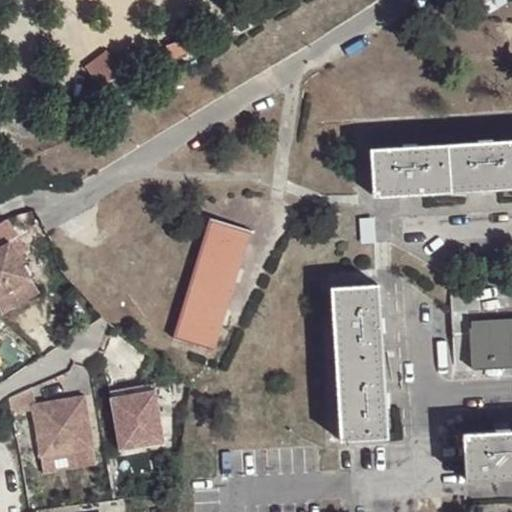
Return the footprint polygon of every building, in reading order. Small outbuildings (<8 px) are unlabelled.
[(90,66),(101,82),(126,65),(115,49),(90,66)] [(101,82),(91,90),(108,115),(144,93),(140,86),(145,82),(130,62),(126,65),(101,82)] [(511,196),(511,150),(451,154),(455,200),(511,196)] [(455,200),(451,154),(376,158),(378,204),(455,200)] [(174,338),(213,350),(249,232),(210,219),(174,338)] [(25,240),(0,256),(0,299),(4,306),(40,282),(26,260),(35,254),(25,240)] [(342,374),(389,370),(384,294),(337,297),(342,374)] [(511,373),(511,333),(473,336),(475,376),(511,373)] [(389,370),(342,374),(347,450),(394,446),(389,370)] [(162,399),(109,407),(117,460),(170,452),(162,399)] [(86,401),(33,409),(41,462),(94,454),(86,401)] [(511,488),(511,439),(469,442),(471,491),(511,488)]
